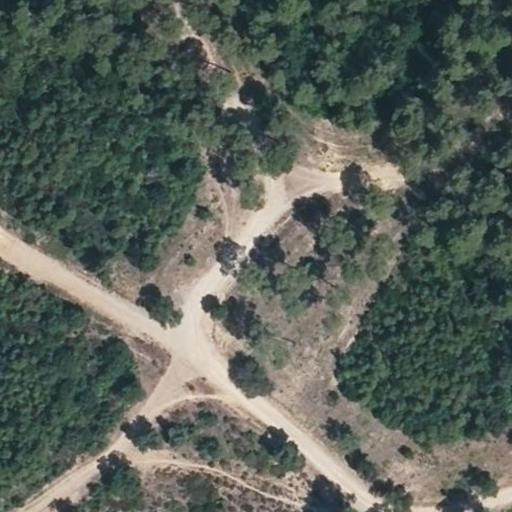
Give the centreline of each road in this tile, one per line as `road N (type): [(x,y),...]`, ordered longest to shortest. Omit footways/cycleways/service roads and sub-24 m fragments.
road 1 (track): [(182,354),(233,250),(277,205),(239,106),(188,40),(187,0)]
road 2 (track): [(417,511),(341,480),(182,354)]
road 3 (track): [(277,205),(310,184),(429,161),(511,106)]
road 4 (track): [(11,511),(107,448),(170,381),(182,354)]
road 5 (track): [(182,354),(0,233)]
